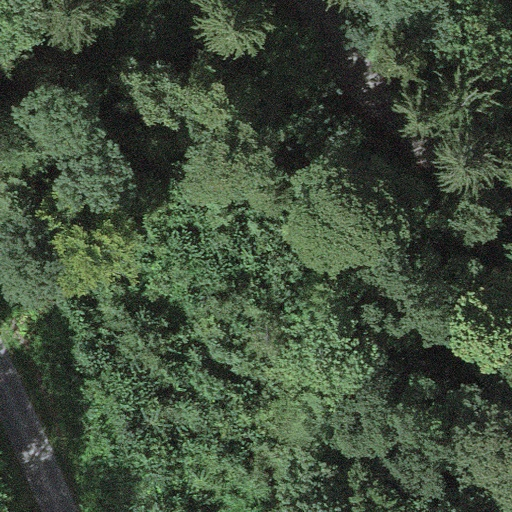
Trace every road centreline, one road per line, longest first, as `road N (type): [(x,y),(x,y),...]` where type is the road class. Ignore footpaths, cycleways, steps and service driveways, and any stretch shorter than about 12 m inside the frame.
road 1 (track): [(320,0),(350,59),(381,97),(429,142),(511,196)]
road 2 (track): [(56,511),(0,390)]
